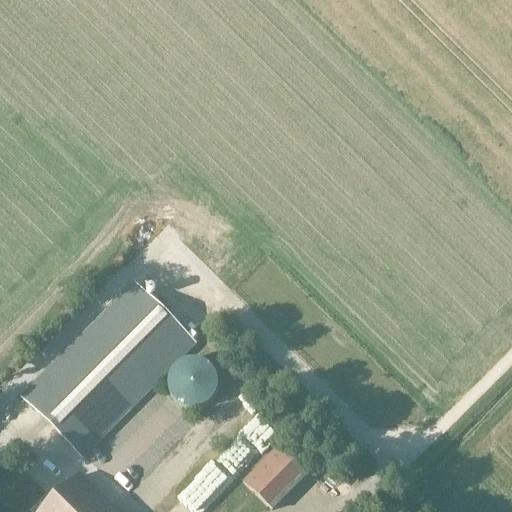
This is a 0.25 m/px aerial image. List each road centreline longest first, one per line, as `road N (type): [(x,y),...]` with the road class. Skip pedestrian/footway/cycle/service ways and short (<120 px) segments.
road 1 (unknown): [(332,511),(379,472),(370,433),(208,288),(161,272),(125,284)]
road 2 (unknown): [(125,284),(0,418)]
road 3 (unknown): [(0,454),(162,511)]
